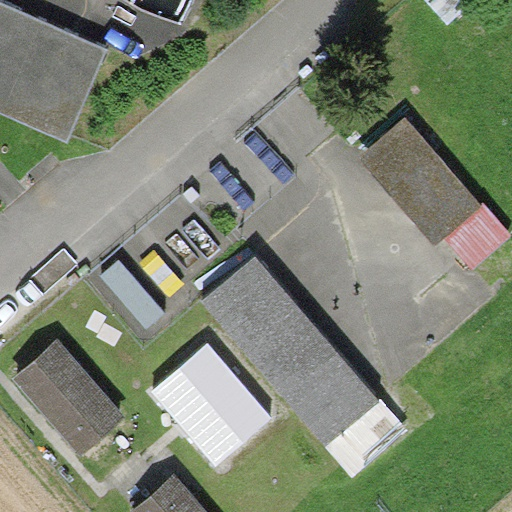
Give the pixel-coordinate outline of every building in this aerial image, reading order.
[(107,47),(0,0),(0,107),(67,137),(107,47)] [(481,206),(406,119),(360,157),(435,245),(447,235),(481,206)] [(511,235),(511,233),(486,204),(481,206),(447,235),(472,267),(511,235)] [(378,399),(257,257),(204,303),(326,444),(378,399)] [(124,419),(58,339),(10,379),(57,434),(77,458),(124,419)] [(210,345),(156,390),(185,424),(216,461),(270,416),(210,345)] [(205,511),(187,489),(176,476),(132,511),(205,511)]
